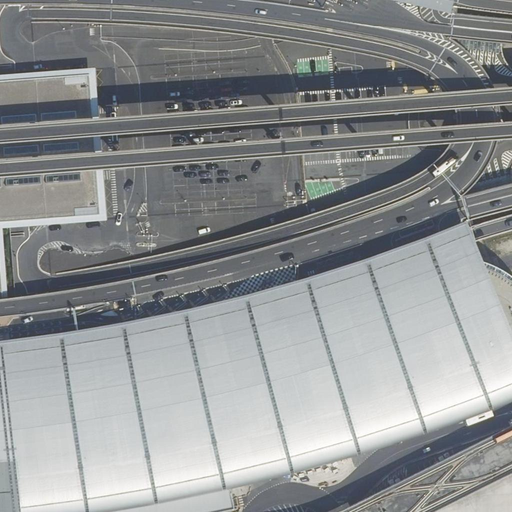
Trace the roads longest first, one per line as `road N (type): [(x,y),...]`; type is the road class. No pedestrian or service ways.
road 1 (secondary): [(511,96),(0,138)]
road 2 (secondary): [(0,173),(511,134)]
